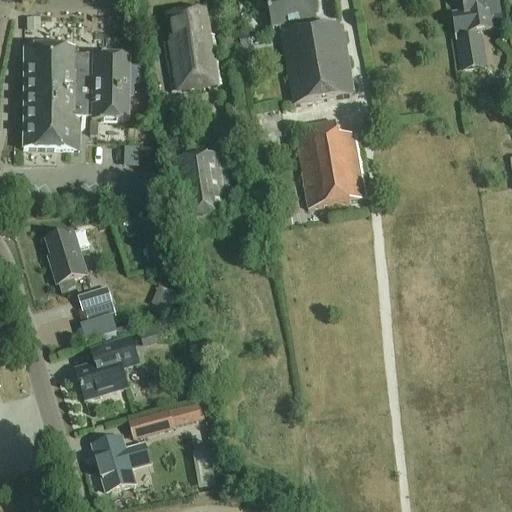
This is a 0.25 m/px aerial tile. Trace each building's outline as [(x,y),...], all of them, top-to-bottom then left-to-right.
[(319,34),(312,0),(284,0),(267,3),(272,33),(280,32),(294,111),(354,100),(342,30),(319,34)] [(503,32),(498,0),(472,0),(463,2),(465,16),(452,18),(456,41),(456,40),(462,77),(478,74),(473,41),(469,41),(469,38),(493,34),(493,33),(503,32)] [(210,41),(206,14),(169,20),(173,48),(166,49),(173,97),(222,90),(214,41),(210,41)] [(221,41),(223,54),(225,62),(238,60),(234,39),(221,41)] [(23,51),(23,113),(22,154),(78,155),(79,121),(90,121),(90,124),(127,125),(128,88),(128,65),(128,61),(73,60),(73,52),(23,51)] [(128,65),(128,88),(140,88),(141,65),(128,65)] [(245,70),(223,72),(228,111),(226,111),(229,140),(253,137),(245,70)] [(497,86),(500,104),(511,101),(511,100),(510,84),(497,86)] [(335,124),(292,132),(308,214),(369,202),(356,137),(338,141),(335,124)] [(225,157),(169,166),(179,226),(195,223),(198,243),(225,239),(222,218),(235,216),(225,157)] [(272,218),(274,232),(293,229),(290,215),(272,218)] [(149,273),(177,268),(170,228),(142,233),(149,273)] [(87,280),(73,236),(46,245),(51,261),(48,261),(57,289),(87,280)] [(107,291),(78,300),(83,315),(85,315),(89,325),(115,317),(107,291)] [(169,295),(163,312),(179,318),(186,301),(169,295)] [(170,328),(140,337),(144,352),(174,343),(185,340),(181,324),(170,328)] [(89,355),(94,368),(75,374),(85,405),(128,392),(122,375),(139,370),(131,342),(89,355)] [(196,409),(169,417),(168,415),(129,425),(134,444),(173,433),(173,432),(198,425),(196,409)] [(124,455),(120,442),(93,450),(107,497),(134,489),(129,473),(150,467),(145,448),(124,455)]
